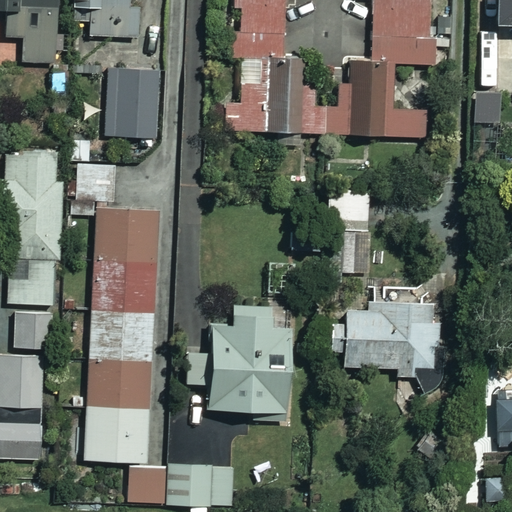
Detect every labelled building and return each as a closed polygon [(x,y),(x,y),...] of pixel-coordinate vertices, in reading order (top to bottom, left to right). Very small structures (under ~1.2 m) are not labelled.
[(0,0),(0,10),(7,11),(6,37),(24,38),(23,62),(56,63),(58,0),(0,0)] [(130,0),(75,0),(75,21),(90,21),(90,37),(137,38),(138,8),(131,8),(130,0)] [(235,0),(233,59),(240,59),(239,104),(227,104),(226,131),(424,137),(425,109),(392,108),(393,64),(431,65),(433,0),(372,0),(371,63),(350,62),(349,86),(303,84),(304,60),(285,59),(286,0),(235,0)] [(511,0),(495,0),(495,27),(511,26),(511,0)] [(161,72),(122,73),(123,111),(162,110),(161,72)] [(506,93),(476,93),(476,123),(506,122),(506,93)] [(58,153),(5,153),(7,306),(60,305),(58,153)] [(333,228),(365,229),(367,192),(335,190),(333,228)] [(91,313),(153,315),(158,213),(96,210),(91,313)] [(365,229),(333,228),(331,273),(363,274),(365,229)] [(298,262),(265,264),(267,296),(300,294),(298,262)] [(439,306),(329,305),(329,339),(344,339),(344,368),(396,368),(396,378),(415,378),(415,368),(438,368),(439,306)] [(270,308),(233,306),(232,325),(212,325),(209,410),(288,413),(291,329),(269,328),(270,308)] [(89,361),(150,364),(153,315),(91,313),(89,361)] [(52,315),(14,314),(13,350),(51,352),(52,315)] [(202,384),(202,352),(176,352),(177,385),(202,384)] [(43,358),(0,356),(0,458),(40,460),(43,358)] [(87,407),(148,410),(150,364),(89,361),(87,407)] [(511,392),(496,393),(497,447),(511,446),(511,392)] [(148,410),(87,407),(84,460),(146,463),(148,410)] [(166,504),(167,465),(130,464),(128,503),(166,504)] [(167,465),(166,504),(231,506),(233,467),(167,465)] [(507,477),(484,478),(485,506),(508,505),(507,477)]
